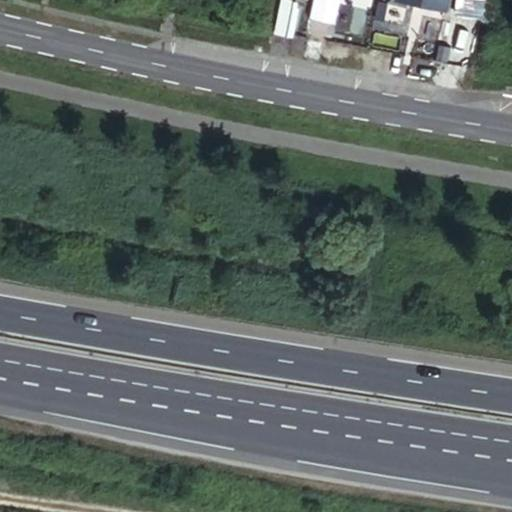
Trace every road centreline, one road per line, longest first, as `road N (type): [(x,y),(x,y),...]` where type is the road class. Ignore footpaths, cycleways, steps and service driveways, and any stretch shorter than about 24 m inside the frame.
road 1 (secondary): [(0,31),(511,134)]
road 2 (motorway): [(511,397),(0,315)]
road 3 (motorway): [(7,368),(264,436),(511,475)]
road 4 (motorway): [(7,368),(511,442)]
